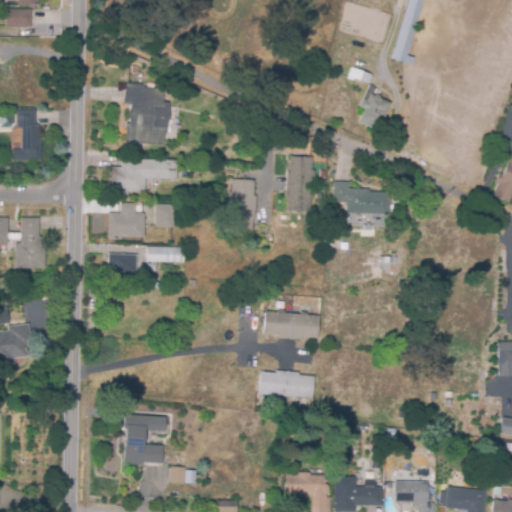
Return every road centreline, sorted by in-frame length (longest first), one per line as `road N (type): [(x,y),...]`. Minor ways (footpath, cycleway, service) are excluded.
road 1 (residential): [(78,0),(67,511)]
road 2 (residential): [(78,18),(511,214)]
